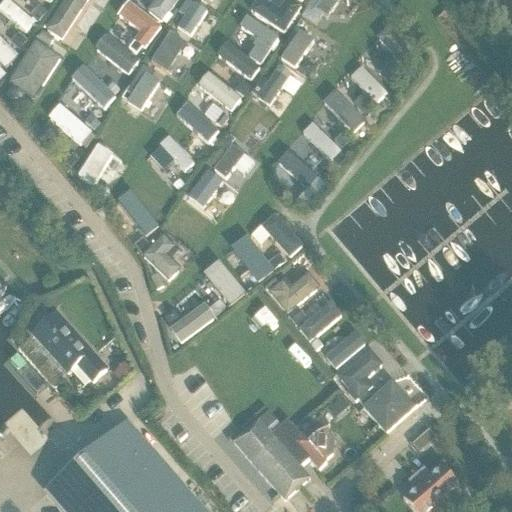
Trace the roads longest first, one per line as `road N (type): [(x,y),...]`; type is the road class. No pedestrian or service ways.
road 1 (residential): [(373,0),(431,56),(326,203),(313,229),(315,252),(445,398)]
road 2 (residential): [(263,511),(183,418),(120,245),(0,110)]
road 3 (residential): [(445,398),(325,511)]
